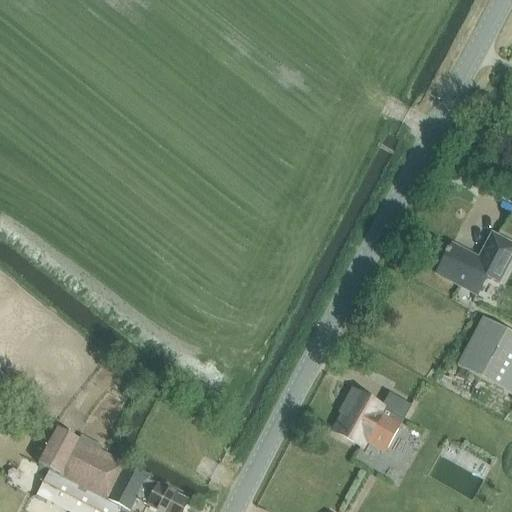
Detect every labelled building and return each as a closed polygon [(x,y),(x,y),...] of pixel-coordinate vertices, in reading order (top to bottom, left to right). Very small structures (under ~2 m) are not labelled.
[(451,246),(436,274),(477,296),(487,277),(499,283),(511,257),(511,246),(493,236),(480,262),(451,246)] [(511,334),(483,319),(457,367),(511,396),(511,334)] [(390,396),(382,409),(357,395),(356,396),(357,396),(346,416),(345,416),(335,433),(362,448),(365,442),(385,453),(411,408),(390,396)] [(38,465),(50,471),(62,478),(80,444),(81,442),(57,429),(38,465)] [(150,481),(80,444),(62,478),(121,509),(127,511),(133,511),(139,503),(156,511),(186,511),(190,505),(149,483),(150,481)] [(50,471),(37,496),(66,511),(119,511),(121,509),(62,478),(50,471)]
